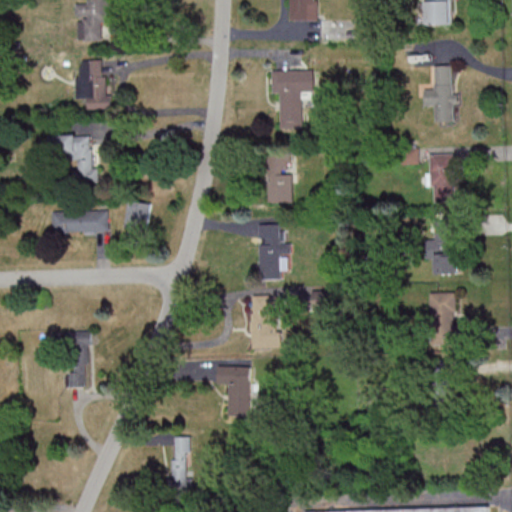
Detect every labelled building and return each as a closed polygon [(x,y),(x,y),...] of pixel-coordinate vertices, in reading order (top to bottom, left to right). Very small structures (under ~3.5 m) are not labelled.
[(102,41),(102,22),(112,22),(111,0),(91,0),(91,3),(78,3),(78,41),(102,41)] [(319,21),(319,0),(291,0),(291,21),(319,21)] [(453,25),(453,0),(426,0),(427,25),(453,25)] [(88,109),(108,108),(107,59),(77,60),(78,97),(88,97),(88,109)] [(426,88),(426,106),(436,106),(436,121),(457,121),(457,65),(436,65),(436,88),(426,88)] [(274,93),(282,93),(282,128),(304,128),(303,93),(316,93),(316,69),(274,70),(274,93)] [(93,135),(52,135),(52,160),(79,160),(78,181),(98,181),(98,168),(92,167),(93,135)] [(432,153),(432,200),(456,200),(456,153),(432,153)] [(293,202),(293,154),(269,154),(269,202),(293,202)] [(125,226),(146,231),(152,204),(131,199),(125,226)] [(109,232),(109,211),(54,211),(54,232),(109,232)] [(458,214),(435,214),(435,239),(427,239),(427,257),(436,257),(436,274),(458,274),(458,214)] [(260,224),(261,280),(282,279),(281,254),(291,254),(291,241),(283,241),(283,223),(260,224)] [(457,292),(431,292),(432,344),(458,343),(457,292)] [(252,295),(253,348),(281,348),(281,295),(252,295)] [(67,331),(68,387),(90,387),(90,331),(67,331)] [(252,365),(219,365),(219,384),(231,384),(231,416),(252,416),(252,365)] [(443,395),(451,391),(446,380),(438,384),(443,395)] [(192,486),(192,436),(174,436),(174,486),(192,486)]
